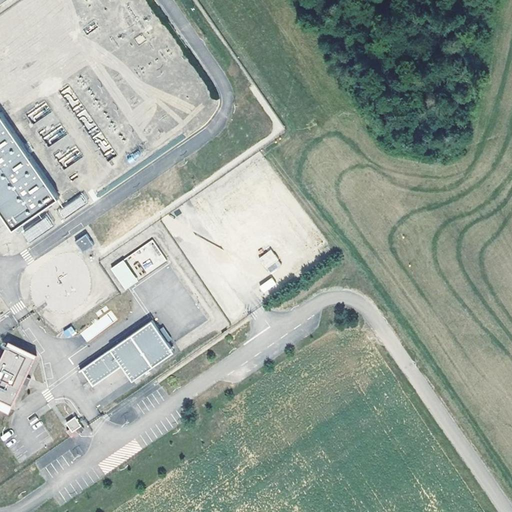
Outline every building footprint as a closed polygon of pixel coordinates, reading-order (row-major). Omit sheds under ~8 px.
[(0,115),(0,211),(13,231),(59,199),(0,115)] [(82,194),(58,211),(63,219),(87,202),(82,194)] [(87,234),(77,241),(85,252),(94,245),(87,234)] [(258,258),(269,273),(282,264),(271,249),(258,258)] [(110,269),(125,290),(138,281),(123,260),(110,269)] [(271,277),(259,286),(264,293),(277,284),(271,277)] [(111,310),(79,333),(86,342),(118,319),(111,310)] [(154,321),(84,370),(96,386),(124,367),(135,382),(176,354),(154,321)] [(63,330),(68,338),(76,333),(71,326),(63,330)] [(7,340),(0,354),(0,395),(12,401),(22,380),(27,382),(30,375),(26,373),(35,352),(7,340)] [(82,426),(76,417),(67,423),(71,429),(68,431),(72,438),(78,433),(76,430),(82,426)]
